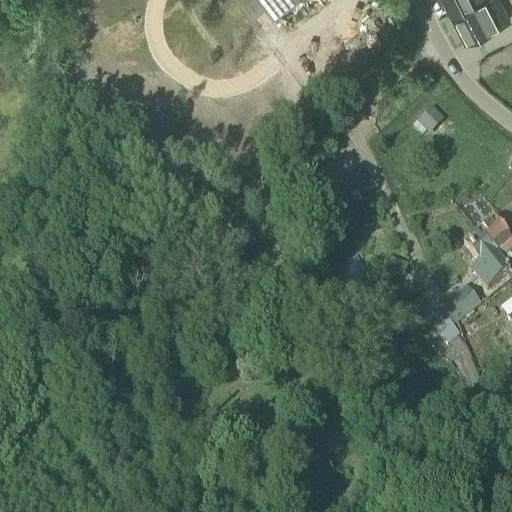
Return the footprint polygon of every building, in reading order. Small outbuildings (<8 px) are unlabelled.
[(239,0),(254,18),(267,8),(274,17),(297,0),(239,0)] [(484,0),(444,0),(453,17),(484,0)] [(484,0),(453,17),(452,17),(466,43),(498,26),(492,14),(502,9),(497,0),(484,0)] [(432,110),(417,125),(429,137),(444,122),(432,110)] [(511,243),(494,222),(479,234),(506,269),(505,269),(511,277),(511,243)] [(463,247),(478,265),(471,271),(484,287),(505,269),(506,269),(479,234),(463,247)] [(481,384),(467,352),(457,340),(460,339),(454,330),(481,308),(466,289),(437,311),(441,316),(429,325),(447,347),(449,346),(459,359),(472,385),(474,384),(475,387),(481,384)] [(457,421),(441,431),(450,446),(466,436),(457,421)]
